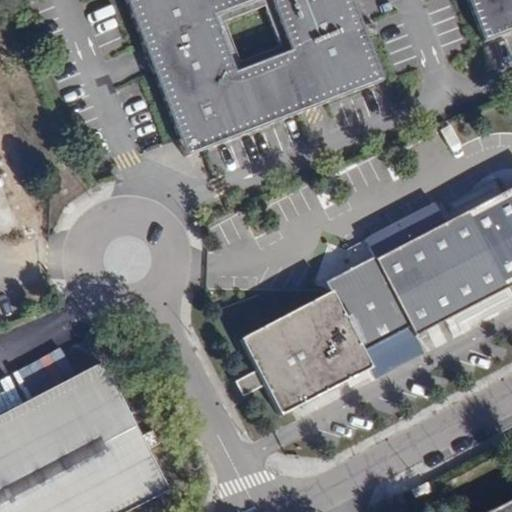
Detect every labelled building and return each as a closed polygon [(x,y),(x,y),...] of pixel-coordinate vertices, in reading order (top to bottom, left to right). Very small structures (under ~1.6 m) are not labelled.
[(121,0),(177,143),(188,139),(194,140),(198,141),(201,152),(381,84),(348,0),(121,0)] [(511,0),(466,0),(483,44),(511,32),(511,0)] [(183,158),(201,152),(198,141),(194,140),(188,139),(177,143),(183,158)] [(511,186),(374,259),(387,283),(340,307),(332,291),(239,340),(257,374),(264,387),(280,417),(371,369),(363,353),(411,328),(416,338),(511,286),(511,186)] [(387,283),(374,259),(373,257),(327,281),(332,291),(340,307),(387,283)] [(59,301),(56,295),(48,299),(51,305),(59,301)] [(0,511),(130,511),(167,493),(97,363),(0,413),(0,511)] [(264,387),(257,374),(241,383),(247,395),(264,387)] [(426,480),(407,490),(411,495),(428,486),(426,480)] [(399,511),(407,508),(400,494),(391,498),(397,511),(399,511)] [(511,511),(511,498),(485,511),(511,511)]
